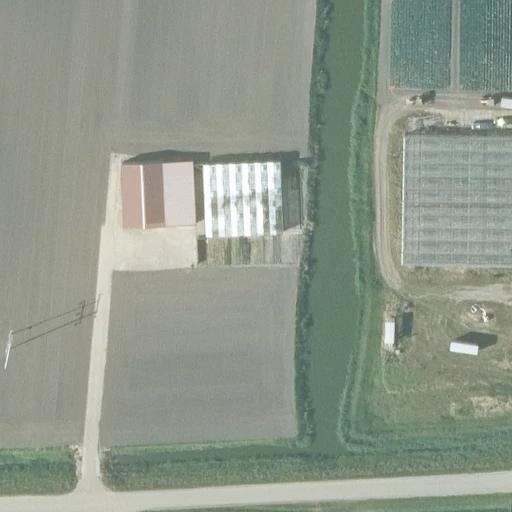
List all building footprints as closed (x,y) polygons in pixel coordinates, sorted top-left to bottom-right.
[(456,128),(479,129),(479,119),(457,118),(456,128)] [(186,129),(218,131),(219,120),(186,119),(186,129)] [(403,264),(511,265),(511,136),(404,135),(403,264)] [(124,226),(165,225),(195,223),(192,159),(121,162),(124,226)] [(199,164),(202,236),(283,232),(280,160),(199,164)]
